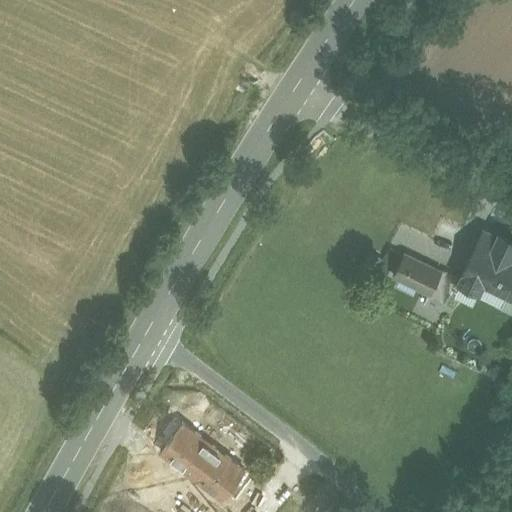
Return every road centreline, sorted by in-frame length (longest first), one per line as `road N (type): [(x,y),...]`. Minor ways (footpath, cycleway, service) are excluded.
road 1 (unclassified): [(370,511),(314,450),(141,334)]
road 2 (secondary): [(292,90),(141,334)]
road 3 (unclassified): [(292,90),(511,193)]
road 4 (secondary): [(141,334),(41,511)]
